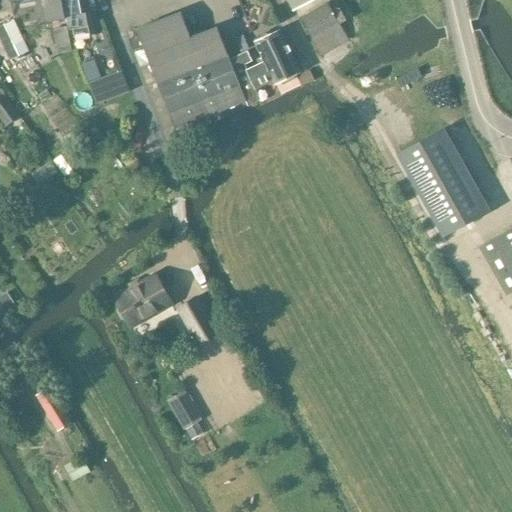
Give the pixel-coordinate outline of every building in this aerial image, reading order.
[(63,17),(64,17),(64,16),(60,0),(11,0),(12,3),(28,0),(40,0),(44,23),(64,19),(63,17)] [(64,16),(64,17),(67,17),(69,27),(72,27),(74,34),(88,31),(87,24),(85,12),(81,13),(78,0),(60,0),(64,16)] [(287,0),(293,10),(310,0),(287,0)] [(298,18),(319,55),(348,38),(327,2),(298,18)] [(180,12),(136,29),(174,128),(245,100),(217,27),(190,37),(180,12)] [(0,26),(0,40),(10,60),(29,51),(27,47),(23,39),(15,21),(14,19),(0,26)] [(67,28),(53,31),(55,37),(68,35),(67,28)] [(255,41),(264,62),(246,70),(255,89),(273,80),(275,83),(299,71),(279,30),(268,35),(264,33),(259,36),(258,40),(255,41)] [(128,39),(132,50),(141,46),(137,35),(128,39)] [(243,64),(233,68),(240,85),(245,84),(242,78),(244,77),(241,69),(245,67),(243,64)] [(309,70),(296,76),(301,87),(314,81),(309,70)] [(122,73),(91,85),(98,106),(130,94),(122,73)] [(400,101),(405,110),(433,95),(428,85),(400,101)] [(0,95),(0,119),(5,127),(20,116),(4,93),(3,94),(0,95)] [(397,154),(443,236),(488,209),(442,131),(397,154)] [(511,228),(482,246),(508,293),(511,290),(511,228)] [(115,298),(119,305),(117,311),(121,318),(127,319),(131,326),(171,303),(155,275),(115,298)] [(177,308),(197,344),(216,333),(196,298),(177,308)] [(35,396),(56,432),(70,424),(48,388),(35,396)] [(185,391),(167,401),(184,430),(184,429),(197,422),(202,419),(185,391)] [(197,422),(184,429),(191,441),(204,433),(197,422)] [(72,481),(90,472),(83,458),(71,464),(70,463),(64,466),(72,481)]
